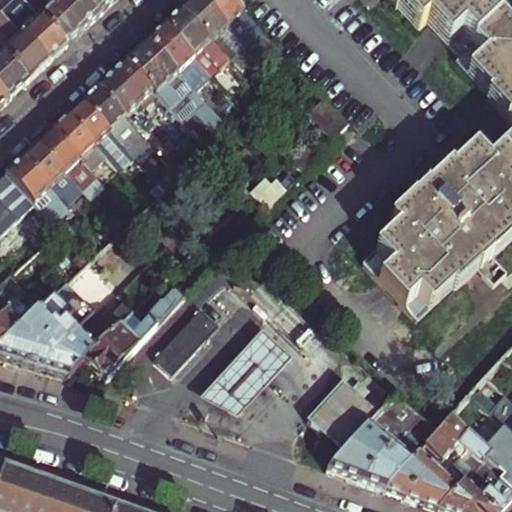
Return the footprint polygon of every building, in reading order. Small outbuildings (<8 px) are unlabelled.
[(58,61),(70,50),(42,21),(23,0),(20,0),(7,12),(2,7),(0,9),(0,15),(21,39),(20,40),(34,55),(36,52),(51,68),(58,61)] [(0,0),(0,36),(5,41),(0,46),(0,52),(3,56),(32,86),(43,75),(51,68),(36,52),(34,55),(20,40),(21,39),(0,15),(0,0)] [(45,0),(54,10),(81,39),(86,35),(101,20),(84,0),(45,0)] [(114,9),(121,2),(118,0),(84,0),(101,20),(114,9)] [(193,0),(190,4),(182,11),(213,44),(221,37),(237,55),(246,47),(202,0),(193,0)] [(202,0),(246,47),(253,54),(270,38),(235,0),(202,0)] [(511,0),(396,0),(400,5),(420,26),(427,19),(442,35),(445,38),(463,57),(459,60),(492,95),(486,101),(492,108),(496,112),(499,115),(508,125),(504,129),(511,137),(511,148),(500,160),(487,146),(465,167),(453,178),(448,174),(425,196),(422,193),(405,209),(388,226),(395,234),(361,266),(415,323),(448,292),(454,298),(478,275),(493,290),(506,279),(489,260),(511,238),(509,235),(511,231),(511,0)] [(81,39),(54,10),(42,21),(70,50),(74,46),(81,39)] [(227,78),(236,70),(213,44),(182,11),(173,19),(166,26),(198,59),(204,53),(220,71),(227,78)] [(214,77),(198,59),(166,26),(157,34),(149,41),(197,92),(214,77)] [(197,92),(149,41),(139,51),(127,62),(165,104),(183,124),(193,115),(212,136),(226,124),(197,92)] [(220,71),(204,53),(198,59),(214,77),(220,71)] [(3,56),(0,58),(0,96),(9,107),(21,96),(32,86),(3,56)] [(113,76),(101,87),(139,129),(155,146),(160,142),(155,137),(164,129),(152,116),(165,104),(127,62),(113,76)] [(139,129),(101,87),(92,95),(85,102),(124,143),(139,129)] [(333,140),(349,123),(320,92),(303,108),(333,140)] [(0,115),(2,114),(9,107),(0,96),(0,115)] [(77,108),(70,116),(98,146),(109,157),(123,173),(139,159),(124,143),(85,102),(77,108)] [(55,129),(84,159),(98,146),(70,116),(62,123),(55,129)] [(46,138),(40,144),(78,185),(94,170),(84,159),(55,129),(46,138)] [(25,158),(63,199),(78,185),(40,144),(32,151),(25,158)] [(98,146),(84,159),(94,170),(109,157),(98,146)] [(65,201),(63,199),(25,158),(14,168),(8,174),(35,203),(48,217),(65,201)] [(0,236),(35,203),(8,174),(0,181),(0,236)] [(245,192),(264,213),(286,189),(274,177),(270,182),(263,176),(245,192)] [(0,318),(13,307),(9,302),(17,295),(21,298),(26,293),(12,278),(5,284),(2,281),(0,282),(0,318)] [(20,362),(38,367),(118,293),(107,281),(78,307),(62,290),(34,316),(0,347),(0,355),(9,358),(20,362)] [(134,310),(118,293),(38,367),(55,373),(66,376),(80,362),(128,316),(134,310)] [(141,330),(128,316),(80,362),(92,374),(103,384),(116,371),(176,306),(181,301),(175,294),(170,295),(146,318),(146,325),(141,330)] [(0,347),(34,316),(19,299),(21,298),(17,295),(9,302),(13,307),(0,318),(0,347)] [(170,383),(219,330),(199,312),(150,363),(160,373),(170,383)] [(237,424),(292,362),(262,334),(199,403),(237,424)] [(340,454),(376,416),(362,403),(370,395),(358,384),(351,393),(341,384),(306,422),(340,454)] [(511,402),(505,396),(497,406),(477,388),(469,397),(511,438),(511,402)] [(497,511),(511,496),(511,438),(469,397),(450,417),(488,454),(485,457),(492,463),(490,465),(493,468),(500,475),(478,498),(471,491),(462,482),(436,511),(438,511),(497,511)] [(408,428),(385,407),(376,416),(340,454),(333,462),(325,471),(349,479),(358,483),(399,439),(408,428)] [(488,454),(450,417),(438,430),(432,437),(416,454),(382,491),(392,495),(416,504),(436,511),(462,482),(463,481),(457,476),(450,469),(442,476),(433,468),(441,460),(458,442),(467,450),(459,459),(466,466),(472,472),(485,457),(488,454)] [(373,488),(382,491),(416,454),(399,439),(358,483),(373,488)] [(433,468),(442,476),(450,469),(441,460),(433,468)] [(472,472),(466,466),(457,476),(463,481),(472,472)] [(478,498),(500,475),(493,468),(471,491),(478,498)] [(122,511),(117,510),(6,471),(0,488),(0,511),(122,511)]
